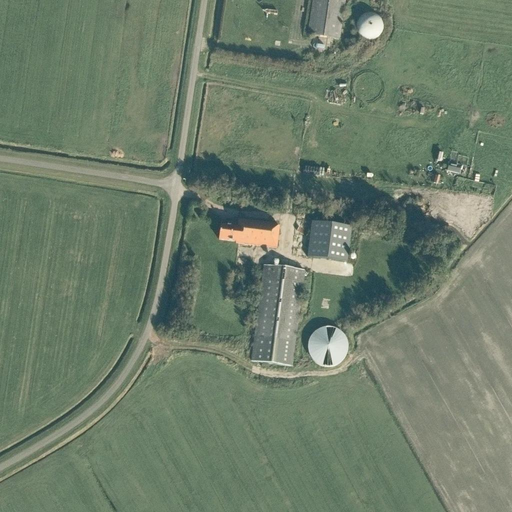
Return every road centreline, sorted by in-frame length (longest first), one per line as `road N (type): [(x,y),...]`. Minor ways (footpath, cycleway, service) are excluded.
road 1 (unclassified): [(0,465),(84,417),(116,382),(144,332),(173,186)]
road 2 (unclassified): [(173,186),(202,0)]
road 3 (unclassified): [(173,186),(0,158)]
